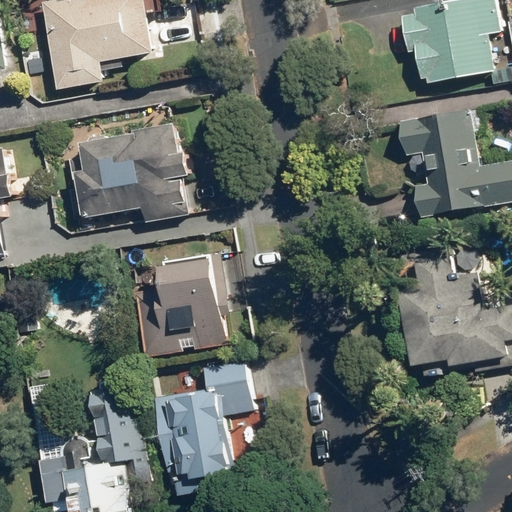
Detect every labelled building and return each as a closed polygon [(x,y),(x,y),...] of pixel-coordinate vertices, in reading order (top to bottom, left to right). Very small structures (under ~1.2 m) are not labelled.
[(153,0),(54,0),(50,1),(63,89),(111,82),(107,59),(161,51),(153,0)] [(463,0),(423,7),(424,13),(408,16),(414,52),(423,51),(427,78),(433,77),(434,82),(497,72),(499,84),(511,81),(511,68),(501,70),(495,34),(508,32),(502,0),(463,0)] [(0,70),(13,68),(3,11),(0,11),(0,70)] [(511,160),(486,165),(476,108),(407,120),(414,156),(429,153),(434,183),(420,186),(425,217),(511,201),(511,160)] [(84,188),(76,189),(81,219),(150,208),(152,221),(196,214),(190,177),(198,176),(194,151),(186,152),(181,123),(99,136),(102,155),(80,159),(84,188)] [(0,257),(5,257),(0,227),(0,219),(13,217),(10,199),(24,196),(20,174),(14,175),(9,148),(0,149),(0,257)] [(413,288),(406,289),(418,367),(457,361),(458,366),(482,362),(483,370),(511,365),(511,306),(490,310),(484,272),(460,275),(456,247),(408,254),(413,288)] [(228,257),(166,267),(170,288),(143,293),(146,312),(139,313),(146,357),(235,343),(231,315),(237,314),(228,257)] [(203,366),(207,388),(154,397),(168,477),(197,472),(198,479),(241,471),(228,404),(259,398),(252,357),(203,366)] [(69,511),(136,511),(132,483),(151,480),(135,383),(93,389),(101,439),(91,441),(83,435),(75,434),(66,437),(61,443),(59,452),(38,456),(45,503),(67,499),(69,511)]
